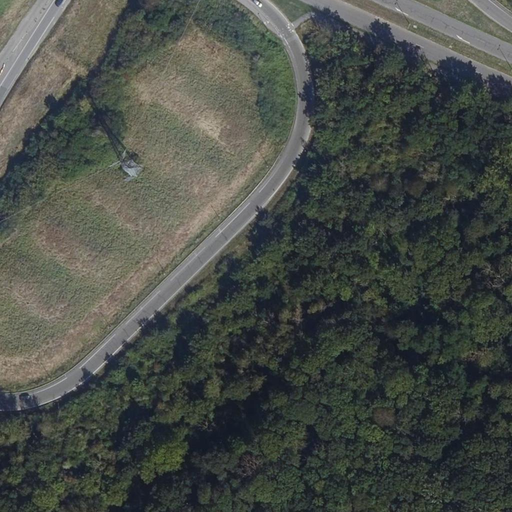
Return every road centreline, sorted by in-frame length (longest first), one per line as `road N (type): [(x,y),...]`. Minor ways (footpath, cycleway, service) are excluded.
road 1 (secondary): [(255,0),(294,42),(306,82),(305,125),(288,171),(66,385),(27,403),(0,401)]
road 2 (tertiary): [(316,0),(511,87)]
road 3 (tertiary): [(511,53),(392,0)]
